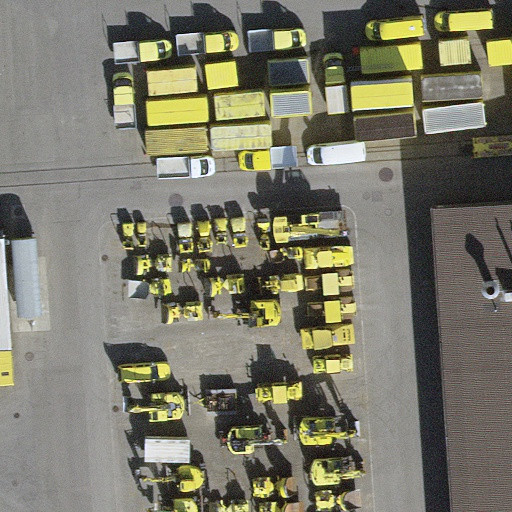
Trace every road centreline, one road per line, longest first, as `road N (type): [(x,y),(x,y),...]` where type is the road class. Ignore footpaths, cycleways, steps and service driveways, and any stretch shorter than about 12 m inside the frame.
road 1 (unknown): [(61,54),(332,29),(497,0)]
road 2 (unknown): [(71,189),(395,176)]
